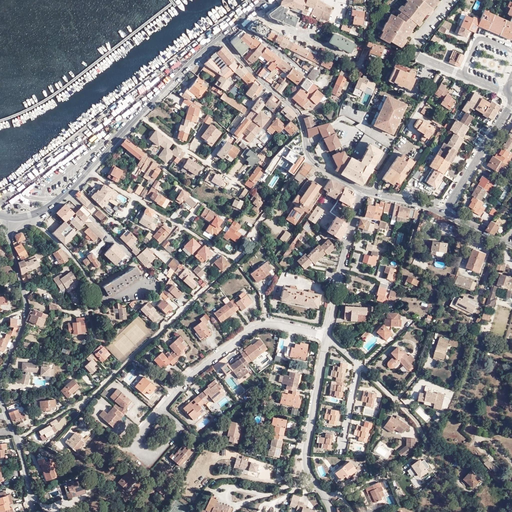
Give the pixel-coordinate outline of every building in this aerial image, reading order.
[(287,8),(300,13),(305,0),(282,0),(277,4),(287,8)] [(316,1),(316,0),(305,0),(300,13),(310,17),(310,16),(311,15),(311,14),(312,12),(316,1)] [(431,8),(434,4),(432,3),(434,0),(405,0),(407,1),(403,7),(401,6),(398,10),(401,12),(398,14),(396,17),(390,13),(388,18),(389,18),(386,22),(383,26),(384,26),(382,30),(383,31),(379,37),(388,42),(389,41),(401,47),(403,43),(404,43),(406,39),(404,38),(407,34),(409,35),(411,31),(413,27),(416,24),(418,25),(421,21),(420,20),(427,11),(428,12),(431,9),(431,8)] [(315,19),(319,20),(320,18),(324,6),(316,1),(312,12),(316,15),(316,16),(315,19)] [(277,4),(265,13),(269,18),(270,17),(271,18),(272,17),(293,28),(298,18),(285,12),(287,8),(277,4)] [(327,21),(332,7),(325,4),(324,6),(320,18),(327,21)] [(351,10),(351,15),(353,15),(353,17),(352,23),(362,25),(364,11),(351,10)] [(494,14),(484,10),(480,19),(478,22),(483,24),(482,27),(487,29),(488,27),(494,14)] [(465,14),(460,25),(469,29),(474,32),(477,25),(478,22),(480,19),(472,15),(471,17),(465,14)] [(505,19),(494,14),(488,27),(500,32),(505,19)] [(499,34),(510,39),(511,34),(511,15),(509,21),(505,19),(500,32),(499,34)] [(271,30),(272,29),(256,21),(254,25),(252,24),(250,29),(264,36),(263,37),(266,39),(267,37),(271,30)] [(437,29),(444,32),(447,27),(441,24),(437,29)] [(469,29),(460,25),(460,26),(457,33),(466,37),(469,29)] [(231,42),(240,54),(244,50),(246,48),(247,46),(253,39),(242,30),(231,41),(231,42)] [(274,42),(278,35),(271,32),(272,30),(271,30),(267,37),(270,38),(269,41),(273,44),(274,42)] [(280,44),(284,35),(279,33),(278,35),(274,42),(277,43),(276,46),(278,47),(280,44)] [(328,42),(349,52),(353,44),(333,33),(328,42)] [(441,38),(434,33),(430,39),(434,42),(436,39),(439,41),(441,38)] [(285,46),(289,38),(285,35),(284,35),(280,44),(284,47),(285,46)] [(247,46),(254,51),(261,43),(254,37),(253,39),(247,46)] [(290,48),(294,40),(289,38),(285,46),(290,48)] [(291,49),(295,51),(300,43),(294,40),(290,48),(291,49)] [(387,54),(388,50),(388,49),(368,42),(365,48),(369,50),(369,52),(379,56),(379,57),(383,58),(384,55),(383,54),(384,52),(387,54)] [(245,60),(250,66),(258,57),(260,54),(266,47),(261,43),(254,51),(252,53),(245,60)] [(300,54),(305,46),(304,45),(300,43),(295,51),(300,54)] [(300,54),(305,56),(308,50),(310,48),(305,46),(300,54)] [(234,59),(223,47),(212,53),(203,63),(205,65),(220,75),(227,79),(230,76),(234,71),(237,67),(233,60),(234,59)] [(260,54),(268,60),(274,53),(266,47),(260,54)] [(313,60),(317,52),(314,50),(312,52),(308,50),(305,56),(313,60)] [(449,57),(447,61),(458,66),(463,54),(455,50),(451,58),(449,57)] [(323,58),(324,55),(317,52),(313,60),(320,64),(323,58)] [(263,68),(258,74),(260,76),(266,69),(270,73),(271,71),(274,68),(276,65),(281,58),(280,58),(278,56),(274,53),(268,60),(266,63),(263,68)] [(258,57),(266,63),(268,60),(260,54),(258,57)] [(288,64),(281,58),(276,65),(278,67),(283,70),(288,64)] [(332,62),(323,58),(320,64),(319,67),(321,68),(323,69),(324,66),(329,68),(332,62)] [(240,63),(237,67),(234,71),(236,73),(234,75),(239,80),(247,70),(240,63)] [(410,67),(410,68),(409,70),(405,68),(406,67),(405,67),(396,63),(395,68),(393,67),(389,77),(393,79),(397,81),(402,83),(410,86),(414,77),(412,77),(415,69),(410,67)] [(288,64),(283,70),(288,74),(292,67),(288,64)] [(212,77),(217,80),(217,79),(218,78),(219,76),(220,75),(205,65),(202,69),(213,75),(212,77)] [(288,74),(286,75),(297,83),(303,76),(292,67),(288,74)] [(310,72),(308,75),(312,79),(321,68),(319,67),(317,70),(313,68),(310,72)] [(338,96),(340,89),(344,81),(348,73),(341,69),(331,93),(338,96)] [(250,73),(247,70),(239,80),(242,83),(250,73)] [(247,83),(253,76),(250,73),(242,83),(243,84),(245,82),(247,83)] [(373,87),(375,82),(366,78),(366,77),(363,75),(360,82),(357,80),(355,87),(357,88),(354,94),(359,96),(363,91),(364,89),(364,88),(365,86),(368,88),(370,89),(371,87),(373,87)] [(250,86),(255,79),(253,76),(247,83),(250,86)] [(309,85),(312,82),(306,77),(301,84),(302,86),(306,89),(309,85)] [(218,78),(217,79),(226,86),(228,84),(218,78)] [(211,88),(222,95),(223,93),(214,86),(216,84),(224,90),(227,86),(226,86),(217,79),(217,80),(211,88)] [(254,98),(256,96),(253,93),(260,85),(260,84),(255,79),(250,86),(248,89),(246,92),(254,98)] [(179,95),(185,99),(188,100),(191,97),(192,98),(195,95),(198,97),(206,88),(201,84),(196,80),(188,89),(187,88),(182,94),(181,93),(180,92),(179,93),(179,95)] [(283,80),(276,89),(280,92),(287,83),(285,81),(283,80)] [(317,89),(318,88),(314,84),(312,82),(309,85),(315,90),(317,89)] [(452,96),(450,94),(447,92),(448,90),(444,87),(445,86),(443,84),(440,83),(433,93),(443,99),(440,103),(449,108),(455,100),(451,97),(452,96)] [(262,88),(262,87),(260,85),(253,93),(256,96),(262,88)] [(307,90),(312,94),(315,90),(309,85),(306,89),(307,90)] [(294,104),(299,108),(302,105),(312,94),(307,90),(305,92),(301,89),(302,88),(301,87),(298,90),(292,97),(297,101),(294,104)] [(312,94),(302,105),(305,109),(310,103),(313,106),(324,95),(317,89),(315,90),(312,94)] [(481,98),(481,96),(473,91),(463,106),(468,109),(469,106),(473,109),(474,108),(480,99),(481,98)] [(240,111),(243,114),(246,109),(223,93),(222,95),(220,98),(240,111)] [(280,100),(273,94),(270,98),(265,103),(265,104),(264,105),(272,111),(280,100)] [(401,113),(404,107),(402,106),(403,103),(389,97),(387,100),(385,99),(382,105),(385,106),(382,112),(380,117),(378,116),(377,116),(375,122),(377,123),(376,126),(390,133),(390,132),(391,129),(394,130),(397,124),(394,123),(395,120),(396,119),(393,118),(394,115),(397,116),(399,112),(401,113)] [(189,106),(187,113),(193,116),(197,117),(200,107),(199,106),(192,103),(188,100),(185,99),(183,103),(189,106)] [(257,113),(261,108),(264,105),(265,104),(263,103),(258,99),(251,109),(252,109),(257,113)] [(480,99),(474,108),(482,113),(488,104),(480,99)] [(499,106),(491,100),(489,103),(488,104),(482,113),(486,116),(487,115),(491,118),(499,106)] [(291,120),(295,115),(290,108),(287,105),(284,106),(280,111),(291,120)] [(236,131),(234,133),(238,136),(250,121),(251,122),(257,113),(252,109),(236,131)] [(329,119),(336,114),(332,109),(325,114),(329,119)] [(250,131),(253,134),(262,122),(264,124),(267,120),(266,119),(267,117),(260,111),(247,128),(250,131)] [(466,112),(464,111),(458,120),(467,126),(471,120),(472,120),(474,117),(470,114),(466,112)] [(187,113),(185,119),(192,121),(196,122),(197,117),(193,116),(187,113)] [(204,119),(203,121),(208,124),(212,119),(207,115),(204,119)] [(304,117),(307,128),(318,124),(318,121),(314,122),(313,123),(312,119),(311,115),(309,115),(305,116),(304,117)] [(279,133),(283,128),(285,126),(277,118),(267,129),(271,133),(275,129),(279,133)] [(180,124),(178,130),(180,130),(188,133),(192,121),(185,119),(183,125),(180,124)] [(418,119),(415,124),(418,126),(417,128),(416,129),(424,133),(420,139),(425,142),(434,128),(429,125),(429,124),(422,120),(421,121),(418,119)] [(451,124),(448,128),(453,132),(461,136),(467,126),(458,120),(456,119),(453,125),(451,124)] [(283,128),(292,136),(298,130),(296,128),(297,127),(290,121),(287,124),(285,126),(283,128)] [(307,128),(309,137),(319,131),(322,136),(325,142),(329,150),(336,146),(339,145),(341,144),(334,130),(329,121),(324,123),(318,124),(307,128)] [(209,139),(208,141),(206,143),(210,146),(221,133),(210,124),(201,135),(205,139),(206,137),(209,139)] [(156,129),(155,129),(154,131),(150,137),(149,139),(158,146),(159,144),(160,143),(165,146),(169,140),(156,129)] [(188,133),(180,130),(177,138),(186,141),(188,133)] [(249,142),(255,135),(253,134),(250,131),(247,135),(244,138),(249,142)] [(453,132),(446,143),(455,149),(458,145),(456,144),(459,140),(461,141),(463,138),(461,136),(453,132)] [(226,140),(233,145),(236,140),(230,135),(226,140)] [(143,153),(126,139),(121,144),(127,150),(133,154),(139,159),(143,154),(143,153)] [(167,148),(168,149),(173,142),(169,140),(165,146),(160,143),(159,144),(164,148),(158,157),(159,158),(167,148)] [(216,154),(222,159),(224,156),(232,146),(226,141),(216,154)] [(435,153),(436,153),(438,155),(448,161),(456,150),(455,149),(446,143),(442,141),(435,153)] [(239,145),(245,150),(248,147),(241,142),(239,145)] [(358,158),(356,159),(362,162),(372,144),(371,142),(369,143),(367,146),(367,147),(361,158),(359,158),(358,158)] [(340,172),(362,184),(369,171),(371,167),(372,168),(373,167),(372,166),(380,152),(375,150),(377,147),(372,144),(362,162),(356,159),(350,156),(340,172)] [(232,146),(224,156),(231,162),(240,150),(233,145),(232,146)] [(265,169),(265,170),(270,174),(275,166),(277,163),(287,170),(293,174),(304,158),(303,155),(300,155),(285,145),(272,159),(271,161),(269,164),(268,165),(265,169)] [(505,147),(502,145),(495,155),(505,163),(507,164),(511,155),(511,152),(511,151),(505,147)] [(181,151),(182,150),(179,147),(177,146),(172,152),(168,149),(167,148),(159,158),(166,163),(169,159),(168,158),(170,156),(171,157),(173,154),(177,157),(181,151)] [(258,147),(253,152),(258,156),(262,151),(258,147)] [(258,156),(260,158),(267,149),(265,148),(262,151),(258,156)] [(340,172),(350,156),(345,153),(344,149),(332,155),(334,160),(334,163),(333,165),(335,169),(340,172)] [(246,160),(247,160),(252,165),(254,163),(256,161),(257,162),(260,159),(249,150),(246,155),(248,157),(246,160)] [(372,166),(373,167),(381,153),(380,152),(372,166)] [(147,156),(143,153),(143,154),(143,155),(137,164),(140,167),(147,156)] [(436,153),(428,165),(430,167),(438,155),(436,153)] [(493,154),(487,164),(499,172),(505,163),(495,155),(493,154)] [(397,186),(403,177),(402,176),(403,173),(405,170),(406,171),(408,167),(409,168),(414,161),(404,155),(402,159),(400,157),(397,156),(382,179),(386,182),(387,181),(392,184),(394,183),(397,186)] [(442,174),(449,162),(449,161),(448,161),(438,155),(430,167),(431,167),(432,167),(432,168),(434,169),(442,174)] [(151,175),(157,165),(151,160),(148,157),(145,161),(146,161),(144,164),(142,168),(146,171),(146,172),(144,176),(149,179),(151,175)] [(201,167),(189,158),(183,166),(195,175),(201,167)] [(260,159),(257,162),(262,167),(265,163),(260,158),(260,159)] [(174,161),(169,168),(175,172),(180,166),(177,163),(174,161)] [(311,166),(305,162),(292,181),(294,178),(296,179),(293,182),(298,185),(305,175),(309,177),(315,169),(312,166),(311,166)] [(277,163),(275,166),(285,173),(287,170),(277,163)] [(140,167),(137,164),(131,174),(134,176),(140,167)] [(158,168),(159,166),(157,165),(151,175),(155,178),(160,170),(158,168)] [(119,177),(122,172),(113,166),(107,176),(116,182),(119,177)] [(248,178),(251,181),(255,183),(257,180),(264,171),(258,166),(248,178)] [(424,180),(426,182),(434,169),(432,168),(424,180)] [(434,187),(442,174),(434,169),(426,182),(434,187)] [(212,184),(212,183),(213,182),(217,184),(222,188),(223,187),(227,189),(231,184),(213,172),(207,181),(212,184)] [(483,176),(478,184),(486,189),(489,191),(492,187),(496,181),(491,178),(490,180),(488,179),(483,176)] [(344,187),(331,178),(329,181),(333,184),(328,190),(327,191),(326,192),(338,200),(344,187)] [(310,182),(307,180),(293,200),(292,202),(295,205),(286,218),(294,224),(304,210),(307,213),(322,191),(318,188),(320,185),(312,180),(310,182)] [(333,184),(329,181),(324,188),(328,190),(333,184)] [(91,196),(101,207),(107,200),(109,196),(113,190),(104,184),(100,190),(98,189),(96,193),(95,192),(91,196)] [(475,187),(471,194),(473,195),(479,199),(486,189),(478,184),(475,187)] [(135,192),(139,195),(143,188),(140,185),(135,192)] [(345,185),(344,187),(338,200),(337,202),(347,209),(349,210),(353,204),(350,203),(354,196),(351,194),(354,190),(345,185)] [(151,186),(147,194),(151,196),(150,198),(157,202),(157,203),(161,205),(165,198),(162,196),(161,196),(156,193),(157,190),(151,186)] [(185,200),(189,194),(177,186),(173,191),(179,195),(175,200),(180,203),(183,199),(185,200)] [(249,191),(244,188),(240,194),(245,197),(249,191)] [(74,195),(75,196),(90,210),(95,205),(79,190),(74,195)] [(113,190),(109,196),(113,199),(117,192),(113,190)] [(263,200),(254,194),(250,199),(253,202),(253,203),(255,204),(253,209),(258,213),(264,205),(263,200)] [(185,200),(184,202),(191,208),(196,203),(192,200),(194,199),(189,195),(185,200)] [(473,195),(471,199),(472,200),(469,205),(471,207),(473,208),(472,210),(479,214),(483,208),(479,206),(482,202),(482,201),(479,199),(473,195)] [(285,198),(282,196),(277,203),(280,205),(285,198)] [(367,204),(365,216),(373,219),(375,206),(371,205),(373,198),(368,197),(366,204),(367,204)] [(169,201),(165,198),(161,205),(165,208),(169,201)] [(243,199),(240,198),(239,199),(235,198),(234,199),(231,204),(229,203),(227,207),(231,208),(232,205),(239,208),(243,199)] [(375,206),(373,219),(376,219),(377,216),(375,215),(376,214),(381,215),(384,202),(381,201),(380,204),(379,207),(376,206),(377,204),(377,203),(376,203),(375,206)] [(347,209),(337,202),(329,212),(337,217),(340,220),(347,209)] [(390,212),(392,203),(390,203),(390,205),(385,203),(383,210),(390,212)] [(66,204),(56,213),(59,210),(66,205),(66,204)] [(59,210),(56,213),(62,219),(72,210),(66,205),(59,210)] [(92,213),(82,205),(80,207),(79,209),(84,214),(87,217),(89,216),(92,213)] [(324,210),(317,205),(314,210),(321,215),(324,210)] [(399,206),(397,216),(407,219),(408,217),(413,218),(414,210),(410,209),(410,208),(399,206)] [(151,217),(154,212),(147,208),(139,222),(152,229),(157,220),(151,217)] [(217,215),(205,208),(201,215),(213,223),(213,222),(216,224),(219,219),(216,217),(217,215)] [(497,211),(492,208),(488,213),(491,215),(491,216),(493,217),(497,211)] [(79,209),(74,213),(75,213),(78,216),(80,218),(84,214),(79,209)] [(72,210),(62,219),(66,222),(68,220),(74,214),(75,213),(74,213),(72,210)] [(314,210),(308,218),(315,223),(321,215),(314,210)] [(74,214),(68,220),(71,223),(73,221),(77,217),(74,214)] [(88,219),(87,217),(84,214),(80,218),(85,223),(88,226),(94,226),(94,222),(91,222),(91,219),(88,219)] [(73,225),(78,230),(84,224),(77,217),(73,221),(75,223),(73,225)] [(340,220),(337,217),(335,220),(327,231),(339,239),(347,229),(345,228),(346,227),(348,225),(340,220)] [(360,219),(359,226),(364,227),(363,228),(372,231),(373,229),(374,229),(375,228),(378,229),(378,227),(379,225),(375,223),(374,225),(366,222),(366,220),(361,219),(360,219)] [(242,225),(251,230),(254,225),(250,223),(244,220),(241,224),(242,225)] [(311,226),(306,220),(302,227),(306,230),(307,229),(310,231),(311,229),(311,226)] [(488,227),(486,229),(494,233),(495,233),(500,224),(492,220),(488,227)] [(241,224),(234,221),(223,236),(228,240),(230,237),(236,241),(242,234),(236,230),(237,228),(239,229),(242,225),(241,224)] [(88,226),(102,239),(105,236),(104,232),(101,232),(101,229),(98,229),(97,226),(94,226),(88,226)] [(169,233),(162,227),(153,237),(160,243),(169,233)] [(306,230),(302,227),(295,236),(299,239),(306,230)] [(97,238),(88,228),(84,232),(87,235),(86,236),(89,240),(91,238),(93,241),(97,238)] [(123,240),(130,232),(127,230),(120,237),(123,240)] [(280,238),(285,242),(291,234),(286,231),(280,238)] [(132,251),(137,255),(141,251),(132,242),(136,238),(130,232),(123,240),(133,250),(132,251)] [(14,234),(13,239),(16,238),(18,241),(25,239),(22,233),(20,233),(16,235),(14,234)] [(184,246),(185,247),(191,253),(192,253),(200,245),(193,238),(184,246)] [(325,252),(327,254),(335,247),(328,238),(320,245),(319,244),(306,254),(305,253),(296,259),(303,268),(311,261),(313,262),(323,254),(325,252)] [(93,249),(97,255),(102,251),(100,248),(105,243),(102,240),(93,249)] [(170,252),(172,250),(173,249),(169,245),(170,243),(167,241),(162,246),(170,252)] [(284,253),(283,255),(288,255),(296,244),(292,241),(284,253)] [(446,252),(448,243),(434,241),(433,243),(429,243),(428,250),(426,249),(426,248),(424,248),(423,253),(426,254),(428,252),(437,254),(438,256),(443,257),(445,255),(446,252)] [(15,242),(13,243),(17,257),(20,256),(22,260),(24,259),(29,256),(21,243),(19,245),(17,246),(15,242)] [(126,254),(115,243),(106,252),(118,263),(126,254)] [(198,252),(205,259),(206,260),(213,253),(205,245),(198,252)] [(191,253),(185,247),(183,249),(189,255),(191,253)] [(68,260),(61,248),(53,253),(60,264),(68,260)] [(155,258),(146,248),(137,256),(146,266),(155,258)] [(487,253),(474,248),(467,267),(480,272),(487,253)] [(96,255),(94,251),(92,253),(91,252),(88,255),(89,256),(88,256),(88,257),(83,261),(86,265),(92,262),(96,268),(100,264),(95,256),(96,255)] [(35,255),(24,260),(29,270),(35,268),(36,267),(33,261),(32,259),(42,255),(40,252),(35,254),(35,255)] [(202,261),(205,259),(198,252),(196,254),(202,261)] [(371,256),(365,254),(362,262),(373,265),(376,256),(371,255),(371,256)] [(229,264),(222,255),(214,262),(222,270),(229,264)] [(24,259),(19,262),(22,273),(29,270),(24,260),(24,259)] [(171,268),(174,271),(177,267),(179,263),(174,259),(168,265),(171,268)] [(506,264),(499,261),(497,269),(498,270),(503,271),(506,264)] [(252,275),(257,282),(263,277),(265,279),(271,274),(270,272),(273,270),(268,263),(252,275)] [(385,277),(395,281),(398,273),(394,272),(394,274),(392,273),(393,270),(394,267),(386,265),(383,271),(387,272),(385,277)] [(196,274),(202,269),(198,266),(193,271),(196,274)] [(143,276),(138,267),(105,287),(110,297),(143,276)] [(182,272),(178,276),(193,289),(196,285),(194,283),(195,282),(193,280),(188,275),(190,273),(185,268),(182,272)] [(71,272),(63,277),(60,279),(58,276),(53,280),(60,289),(65,286),(66,288),(74,283),(72,281),(76,278),(71,272)] [(511,277),(502,274),(497,272),(494,283),(498,284),(510,288),(510,287),(511,287),(511,277)] [(208,285),(210,283),(201,275),(199,277),(208,285)] [(420,281),(408,276),(406,281),(417,286),(420,281)] [(476,282),(458,276),(456,283),(473,290),(476,282)] [(169,280),(166,284),(162,290),(169,296),(170,298),(174,294),(176,296),(181,291),(174,284),(170,287),(168,289),(167,288),(169,285),(171,282),(169,280)] [(387,302),(388,302),(392,291),(390,290),(389,293),(385,292),(388,285),(380,283),(376,294),(378,295),(376,300),(387,303),(387,302)] [(290,288),(283,286),(281,297),(274,296),(273,300),(280,301),(280,300),(317,308),(320,295),(314,293),(314,292),(308,290),(308,292),(296,289),(296,287),(290,286),(290,288)] [(169,296),(162,290),(160,294),(166,299),(169,296)] [(491,291),(490,290),(486,306),(494,308),(497,298),(495,297),(496,292),(495,292),(491,291)] [(235,302),(232,305),(235,310),(239,307),(241,310),(250,304),(248,302),(250,300),(243,291),(238,295),(240,299),(235,302)] [(452,306),(458,309),(460,306),(468,310),(473,313),(476,306),(459,297),(456,303),(454,302),(452,306)] [(165,302),(163,299),(158,305),(168,315),(171,311),(171,310),(173,308),(166,300),(165,302)] [(232,305),(229,301),(213,313),(219,321),(226,316),(227,317),(235,310),(232,305)] [(123,308),(122,303),(113,304),(113,309),(119,308),(120,320),(127,319),(126,307),(123,308)] [(145,304),(140,309),(148,316),(154,321),(158,317),(153,312),(156,309),(149,303),(146,305),(145,304)] [(365,316),(367,316),(370,316),(370,308),(345,307),(344,320),(356,321),(357,314),(365,315),(365,316)] [(31,308),(31,309),(26,322),(29,323),(30,320),(42,325),(47,314),(31,308)] [(484,310),(482,318),(490,320),(492,312),(484,310)] [(383,339),(390,332),(392,327),(401,328),(401,321),(400,321),(401,314),(387,313),(387,320),(385,320),(385,327),(383,326),(377,332),(383,339)] [(206,321),(203,316),(199,319),(201,322),(194,328),(197,332),(201,338),(204,335),(206,334),(208,336),(211,333),(205,325),(208,323),(206,321)] [(81,333),(81,332),(80,327),(85,326),(84,318),(77,319),(77,323),(69,324),(70,334),(81,333)] [(10,334),(15,336),(18,328),(15,328),(13,328),(12,331),(9,330),(7,333),(10,334)] [(7,333),(0,330),(0,331),(0,349),(3,351),(5,347),(8,349),(11,342),(7,341),(10,334),(7,333)] [(367,330),(360,336),(363,339),(370,333),(367,330)] [(393,335),(390,332),(383,339),(385,341),(393,335)] [(170,354),(176,361),(180,357),(178,355),(182,351),(181,349),(185,346),(181,343),(184,340),(180,335),(169,345),(174,351),(170,354)] [(440,359),(442,359),(445,360),(450,346),(459,349),(461,343),(452,340),(451,342),(441,338),(435,356),(441,358),(440,359)] [(245,352),(241,355),(248,363),(266,350),(260,341),(252,347),(251,345),(244,351),(245,352)] [(300,357),(299,359),(304,360),(308,345),(303,343),(302,347),(296,345),(295,349),(287,347),(285,356),(292,358),(293,358),(294,355),(300,357)] [(104,354),(107,351),(101,344),(93,351),(95,353),(95,354),(102,361),(106,357),(104,354)] [(403,353),(397,347),(391,353),(394,357),(392,359),(387,364),(387,366),(388,367),(390,368),(391,369),(392,369),(393,368),(400,362),(408,371),(413,366),(410,364),(405,359),(408,356),(404,352),(403,353)] [(172,364),(176,361),(170,354),(167,358),(161,352),(153,359),(161,367),(164,365),(165,366),(170,362),(172,364)] [(90,354),(87,357),(90,361),(88,363),(87,362),(84,364),(86,365),(85,366),(92,373),(96,369),(93,367),(97,363),(93,359),(94,358),(90,354)] [(410,354),(408,356),(405,359),(410,364),(415,360),(410,354)] [(248,363),(241,355),(238,357),(239,360),(229,367),(235,374),(245,367),(246,369),(250,366),(248,363)] [(343,381),(344,378),(343,377),(344,372),(345,372),(346,367),(348,367),(348,362),(341,361),(340,366),(334,364),(333,369),(335,370),(334,376),(336,376),(335,380),(337,380),(336,384),(334,384),(333,390),(331,389),(329,394),(342,396),(343,391),(341,391),(343,385),(344,386),(345,382),(343,381)] [(43,364),(23,363),(22,371),(28,372),(27,375),(21,373),(20,378),(17,377),(15,382),(28,385),(31,372),(41,373),(41,375),(53,376),(53,369),(50,369),(50,368),(42,367),(43,364)] [(245,367),(235,374),(237,377),(247,370),(246,369),(245,367)] [(287,385),(286,390),(292,391),(295,392),(295,389),(296,389),(298,381),(296,381),(298,374),(290,372),(289,377),(284,376),(282,384),(287,385)] [(134,387),(142,394),(145,391),(149,394),(155,387),(143,376),(134,387)] [(80,387),(73,379),(61,390),(67,397),(72,393),(73,394),(80,387)] [(427,385),(424,382),(417,391),(419,393),(427,385)] [(203,391),(207,396),(208,395),(214,401),(224,393),(217,383),(209,388),(208,387),(203,391)] [(145,391),(142,394),(148,399),(157,389),(155,387),(149,394),(145,391)] [(117,409),(123,415),(126,411),(124,409),(127,406),(125,404),(127,402),(129,399),(116,388),(109,396),(120,406),(117,409)] [(282,394),(279,404),(299,409),(302,398),(299,397),(300,393),(298,393),(295,392),(292,391),(291,395),(287,394),(287,396),(284,395),(284,394),(282,394)] [(365,392),(364,397),(367,398),(365,403),(367,404),(366,407),(373,409),(374,405),(373,405),(374,400),(375,400),(377,395),(365,392)] [(204,403),(205,404),(208,402),(205,398),(201,393),(197,395),(198,396),(204,403)] [(433,399),(420,395),(418,402),(434,407),(434,408),(439,409),(443,398),(434,396),(433,399)] [(45,400),(45,396),(34,398),(35,405),(40,405),(41,410),(56,408),(54,398),(45,400)] [(200,406),(204,403),(198,396),(193,399),(195,402),(191,406),(188,404),(183,408),(193,420),(204,411),(200,406)] [(117,409),(113,406),(106,413),(102,410),(98,415),(111,426),(118,417),(120,418),(123,415),(117,409)] [(327,407),(326,412),(328,412),(327,418),(330,419),(329,423),(336,424),(337,420),(335,420),(336,414),(338,414),(339,410),(327,407)] [(18,409),(9,413),(12,420),(15,419),(16,421),(21,419),(18,409)] [(411,426),(400,419),(399,420),(397,418),(392,416),(386,425),(395,430),(396,428),(403,433),(406,428),(409,430),(411,426)] [(113,427),(120,418),(118,417),(111,426),(113,427)] [(287,420),(277,417),(276,418),(272,417),(271,424),(275,425),(273,432),(283,435),(287,420)] [(357,424),(355,429),(358,430),(357,435),(359,436),(358,440),(365,441),(366,437),(365,437),(366,432),(367,432),(368,427),(370,428),(372,423),(364,421),(363,426),(357,424)] [(241,425),(233,423),(231,430),(228,430),(227,437),(229,438),(228,442),(237,444),(241,425)] [(43,441),(50,437),(49,435),(51,434),(54,432),(51,427),(50,425),(39,431),(41,434),(39,435),(43,441)] [(84,441),(74,432),(68,439),(67,439),(64,441),(75,451),(84,441)] [(332,449),(333,444),(331,444),(332,439),(334,439),(335,435),(327,434),(327,437),(324,437),(323,442),(320,442),(320,447),(332,449)] [(279,452),(281,440),(272,438),(269,450),(268,450),(267,455),(274,457),(275,452),(279,452)] [(407,449),(400,454),(403,458),(415,448),(415,438),(407,438),(407,445),(407,449)] [(180,453),(178,451),(174,455),(172,454),(170,457),(180,466),(193,451),(184,442),(181,445),(182,446),(184,448),(180,453)] [(398,452),(400,454),(407,449),(407,445),(398,452)] [(52,465),(56,464),(54,457),(50,458),(50,461),(41,464),(47,480),(56,477),(56,476),(52,465)] [(256,473),(259,464),(237,457),(234,466),(256,473)] [(495,467),(488,460),(486,462),(485,463),(492,470),(493,469),(495,467)] [(347,475),(348,476),(356,470),(350,462),(334,474),(339,481),(344,477),(347,475)] [(129,469),(125,466),(120,472),(123,475),(118,482),(127,490),(134,480),(131,477),(133,474),(128,471),(129,469)] [(398,480),(399,481),(400,485),(410,481),(413,480),(411,474),(407,476),(405,469),(395,473),(397,477),(397,478),(399,477),(400,480),(398,480)] [(474,487),(482,479),(477,474),(472,470),(464,479),(474,487)] [(477,474),(482,479),(485,475),(480,471),(477,474)] [(69,493),(70,497),(76,496),(74,492),(84,488),(84,487),(87,486),(85,481),(82,481),(81,480),(68,485),(70,493),(69,493)] [(369,492),(374,502),(381,499),(380,497),(384,496),(381,490),(382,490),(378,482),(365,488),(367,493),(369,492)] [(168,492),(160,485),(156,490),(163,497),(168,492)] [(0,511),(10,511),(12,511),(11,507),(9,508),(8,504),(13,503),(10,494),(5,496),(5,493),(0,494),(0,511)] [(205,509),(202,508),(200,511),(211,511),(212,511),(213,511),(230,511),(232,508),(216,501),(217,499),(213,497),(214,495),(212,495),(211,496),(205,509)] [(303,505),(304,503),(299,501),(296,511),(300,511),(314,511),(315,511),(306,508),(306,506),(303,505)]
